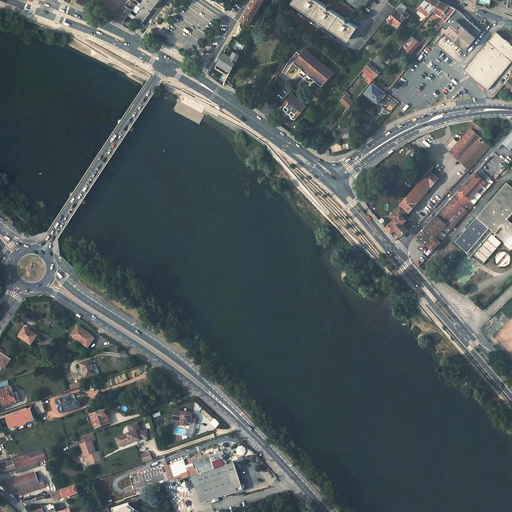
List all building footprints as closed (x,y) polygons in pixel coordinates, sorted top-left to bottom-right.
[(133,0),(126,0),(122,6),(110,21),(118,25),(127,14),(139,24),(149,11),(148,9),(140,2),(139,2),(138,3),(137,2),(136,2),(133,0)] [(141,0),(140,2),(148,9),(150,7),(151,8),(157,0),(141,0)] [(259,8),(261,5),(262,5),(264,0),(253,0),(245,15),(253,20),(260,8),(259,8)] [(356,27),(316,0),(292,0),(348,39),(356,27)] [(344,0),(356,9),(364,0),(344,0)] [(432,0),(424,0),(418,8),(423,12),(432,0)] [(441,1),(437,0),(432,0),(423,12),(426,14),(419,21),(422,23),(433,10),(441,1)] [(355,11),(342,1),(340,4),(353,14),(355,11)] [(456,9),(441,1),(433,10),(444,17),(434,30),(437,32),(442,26),(456,9)] [(394,8),(389,4),(351,50),(356,54),(369,39),(394,8)] [(410,15),(405,10),(403,13),(397,9),(389,19),(397,26),(401,21),(403,23),(410,15)] [(481,29),(458,9),(456,9),(442,26),(446,30),(446,31),(466,48),(481,29)] [(243,19),(251,24),(253,20),(245,15),(243,19)] [(415,31),(412,28),(405,37),(408,40),(415,31)] [(511,61),(511,42),(497,30),(465,69),(489,89),(511,61)] [(305,48),(294,61),(322,85),(328,78),(329,78),(331,77),(330,76),(333,72),(305,48)] [(223,52),(215,67),(228,76),(240,55),(234,51),(231,56),(223,52)] [(380,71),(370,62),(366,67),(376,76),(380,71)] [(234,84),(226,79),(223,85),(230,90),(234,84)] [(398,103),(373,82),(364,93),(377,103),(378,102),(391,112),(398,103)] [(291,94),(280,107),(294,119),(305,106),(291,94)] [(353,102),(346,95),(340,101),(348,109),(353,102)] [(488,146),(470,128),(456,143),(452,138),(443,148),(467,170),(488,146)] [(511,132),(502,144),(510,151),(511,148),(511,132)] [(434,166),(429,162),(429,163),(420,172),(426,178),(435,168),(435,167),(434,166)] [(445,175),(435,168),(426,178),(412,195),(391,218),(395,222),(387,229),(393,237),(397,234),(402,239),(411,232),(406,226),(409,223),(405,217),(409,214),(410,215),(445,175)] [(477,175),(474,173),(458,192),(468,200),(485,181),(480,178),(483,175),(479,172),(477,175)] [(464,233),(454,244),(466,254),(488,229),(511,249),(511,224),(506,220),(511,213),(511,190),(505,184),(474,218),(476,220),(465,232),(462,229),(461,231),(464,233)] [(468,200),(458,192),(453,198),(437,216),(436,215),(416,238),(431,252),(444,237),(438,233),(446,224),(451,229),(473,205),(468,200)] [(91,345),(95,339),(89,335),(88,336),(85,334),(86,332),(78,327),(72,336),(75,338),(74,339),(85,345),(87,342),(91,345)] [(39,337),(27,329),(21,338),(33,346),(39,337)] [(2,353),(0,355),(0,364),(6,369),(13,360),(9,358),(2,353)] [(92,360),(81,364),(85,378),(96,376),(93,367),(94,367),(92,360)] [(0,389),(0,390),(12,386),(10,380),(0,382),(0,389)] [(14,403),(13,401),(17,400),(12,386),(0,390),(6,406),(14,403)] [(73,396),(58,400),(62,413),(79,407),(80,406),(81,405),(81,404),(80,403),(79,402),(78,402),(75,403),(73,396)] [(108,410),(92,415),(97,428),(113,422),(108,410)] [(188,412),(177,410),(175,420),(182,421),(182,422),(182,424),(184,425),(186,425),(187,425),(188,423),(188,422),(193,423),(194,418),(198,419),(199,416),(194,415),(195,413),(191,413),(190,414),(188,413),(188,412)] [(141,440),(140,437),(143,436),(149,436),(148,430),(142,431),(139,422),(129,425),(132,433),(117,438),(120,447),(141,440)] [(83,444),(92,441),(95,440),(93,433),(80,437),(83,444)] [(83,444),(82,444),(86,456),(88,456),(92,466),(103,462),(99,452),(96,453),(92,441),(83,444)] [(51,457),(47,448),(28,454),(32,463),(37,461),(37,462),(51,457)] [(197,469),(193,471),(194,476),(229,464),(228,461),(226,461),(224,455),(226,454),(225,451),(212,455),(212,453),(206,455),(206,456),(194,460),(197,469)] [(152,460),(149,453),(142,455),(144,463),(152,460)] [(0,470),(3,470),(4,473),(16,469),(18,473),(39,466),(37,462),(37,461),(32,463),(28,454),(11,460),(2,463),(0,463),(0,470)] [(193,477),(200,499),(242,485),(235,463),(193,477)] [(13,491),(40,482),(37,473),(36,471),(18,478),(1,483),(13,491)] [(40,482),(13,491),(17,494),(21,493),(22,495),(47,486),(44,477),(41,478),(39,472),(37,473),(40,482)] [(66,495),(66,497),(81,492),(78,484),(62,490),(54,493),(56,499),(66,495)]
